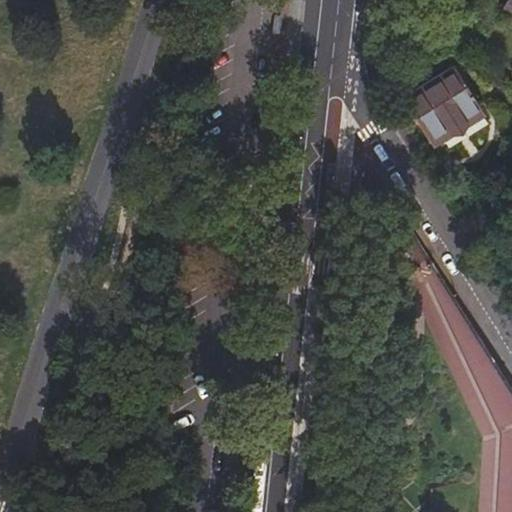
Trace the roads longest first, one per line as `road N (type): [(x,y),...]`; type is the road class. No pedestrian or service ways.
road 1 (unclassified): [(0,489),(156,0)]
road 2 (tertiary): [(268,511),(318,53)]
road 3 (residential): [(511,341),(371,127),(352,81),(318,53)]
